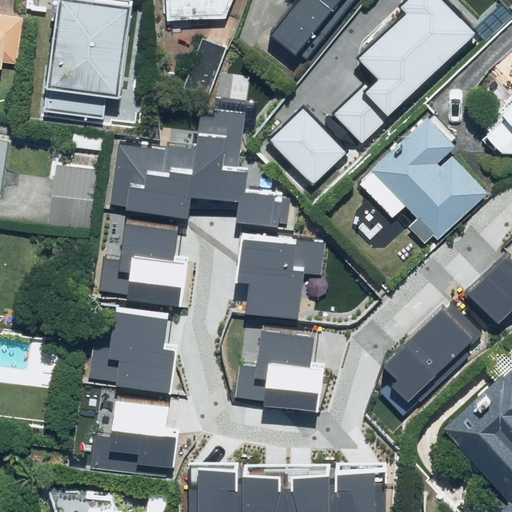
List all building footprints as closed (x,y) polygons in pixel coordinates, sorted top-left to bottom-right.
[(105,90),(117,92),(128,0),(125,0),(52,0),(40,107),(102,114),(105,90)] [(223,15),(229,0),(164,0),(165,18),(223,15)] [(289,49),(329,0),(291,0),(267,31),(289,49)] [(363,127),(467,21),(447,0),(394,0),(397,3),(372,25),(353,49),(374,67),(340,108),(363,127)] [(22,13),(0,10),(0,65),(16,67),(22,13)] [(199,37),(182,85),(208,95),(225,46),(199,37)] [(511,89),(490,114),(496,119),(482,134),(511,160),(511,159),(511,89)] [(122,130),(113,195),(196,206),(199,190),(235,194),(232,214),(283,221),(288,184),(243,178),(246,160),(238,159),(246,102),(219,99),(217,110),(201,108),(196,140),(122,130)] [(343,143),(297,101),(268,132),(314,174),(343,143)] [(436,239),(484,191),(446,154),(461,139),(428,107),(370,166),(372,169),(358,182),(391,214),(401,204),(414,217),(407,224),(423,240),(430,233),(436,239)] [(91,163),(51,161),(48,224),(89,225),(91,163)] [(134,252),(129,283),(182,292),(190,244),(173,241),(177,215),(129,207),(122,250),(134,252)] [(328,233),(246,225),(242,265),(252,266),(249,297),(306,302),(309,266),(325,268),(328,233)] [(511,242),(474,276),(502,308),(511,298),(511,242)] [(400,281),(372,310),(395,332),(423,304),(400,281)] [(455,284),(387,348),(399,360),(392,367),(418,394),(493,323),(455,284)] [(96,332),(91,367),(173,379),(181,329),(163,326),(167,300),(119,293),(113,335),(96,332)] [(238,345),(232,383),(318,395),(324,352),(317,352),(322,320),(266,312),(261,348),(238,345)] [(0,334),(0,403),(12,404),(14,385),(36,387),(40,339),(0,334)] [(511,511),(511,380),(499,366),(438,422),(505,496),(493,507),(496,511),(511,511)] [(98,423),(92,457),(175,470),(182,419),(165,417),(169,390),(120,383),(114,425),(98,423)] [(200,453),(200,511),(381,511),(381,453),(200,453)]
